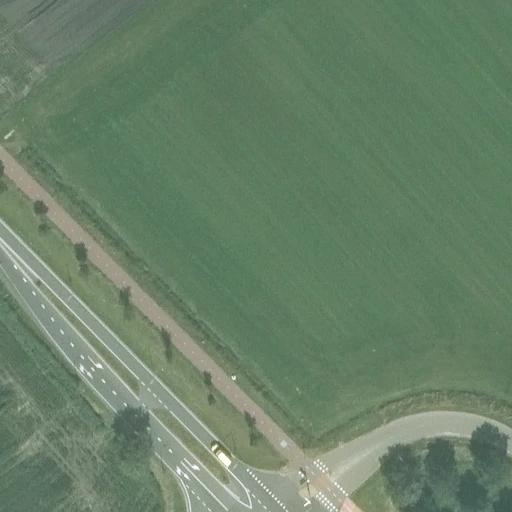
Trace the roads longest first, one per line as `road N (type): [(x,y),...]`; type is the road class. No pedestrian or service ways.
road 1 (secondary): [(266,502),(0,239)]
road 2 (secondary): [(0,254),(49,322),(219,511)]
road 3 (unclassified): [(387,441),(266,502)]
road 4 (unclassified): [(387,441),(460,425),(511,448)]
